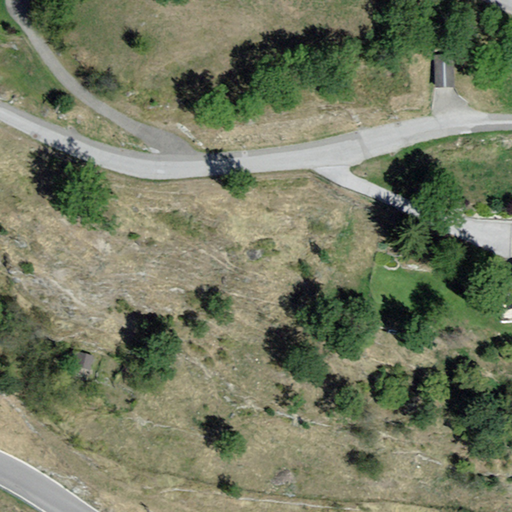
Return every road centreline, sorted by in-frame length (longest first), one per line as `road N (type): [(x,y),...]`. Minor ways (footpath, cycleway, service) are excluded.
road 1 (residential): [(511,122),(452,122),(334,156),(153,171),(0,111)]
road 2 (track): [(176,511),(96,480),(3,390)]
